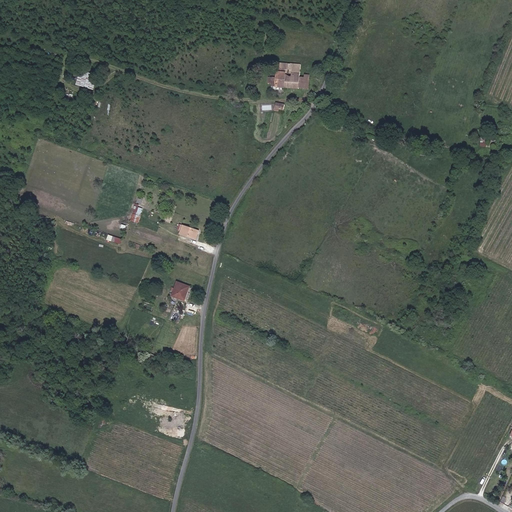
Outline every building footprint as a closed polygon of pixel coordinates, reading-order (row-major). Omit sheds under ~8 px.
[(270,83),(298,87),(299,72),(300,60),(276,56),(275,73),(270,73),(270,83)] [(94,90),(98,79),(80,74),(77,84),(94,90)] [(276,102),(275,110),(285,111),(285,103),(276,102)] [(499,129),(499,130),(497,143),(509,145),(511,130),(507,129),(504,130),(499,129)] [(140,222),(143,208),(139,207),(139,204),(135,203),(132,221),(140,222)] [(184,222),(181,231),(196,237),(199,228),(184,222)] [(109,234),(107,239),(121,244),(123,239),(109,234)] [(189,284),(177,280),(171,294),(183,299),(189,284)]
